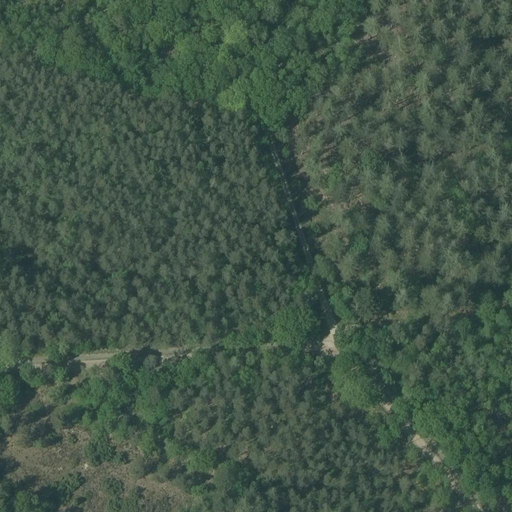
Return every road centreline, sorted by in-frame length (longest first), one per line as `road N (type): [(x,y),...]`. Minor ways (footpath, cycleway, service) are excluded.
road 1 (track): [(333,355),(236,0)]
road 2 (track): [(0,373),(333,355)]
road 3 (track): [(333,355),(470,511)]
road 4 (track): [(326,329),(511,314)]
